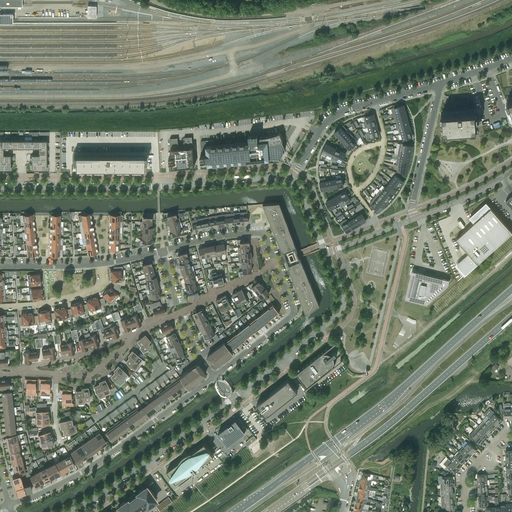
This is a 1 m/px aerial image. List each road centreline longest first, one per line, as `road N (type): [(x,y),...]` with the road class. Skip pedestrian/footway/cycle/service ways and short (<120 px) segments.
road 1 (tertiary): [(0,187),(292,180)]
road 2 (residential): [(214,376),(82,472),(9,503)]
road 3 (trunk): [(511,289),(327,445)]
road 4 (trunk): [(340,461),(511,316)]
road 5 (tertiary): [(326,252),(340,310),(232,398)]
road 6 (tertiary): [(232,398),(70,511)]
road 7 (residential): [(276,263),(293,313),(214,376)]
road 8 (residential): [(437,84),(414,218)]
road 9 (residential): [(163,251),(258,232),(276,263)]
road 10 (residential): [(103,263),(102,284),(93,290),(0,306)]
road 11 (residential): [(25,368),(79,377),(133,335)]
road 12 (residential): [(292,180),(329,119),(375,102)]
